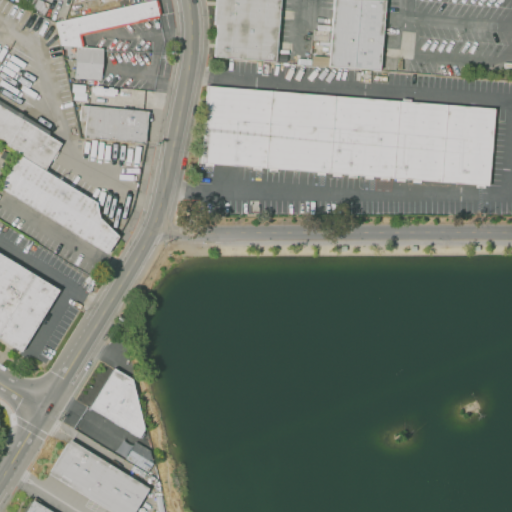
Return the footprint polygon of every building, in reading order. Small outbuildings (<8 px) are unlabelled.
[(56,21),(158,0),(161,15),(79,33),(83,45),(62,44),(56,21)] [(280,0),(214,0),(210,57),(275,62),(280,0)] [(384,0),(332,0),(329,67),(380,70),(384,0)] [(79,47),(103,49),(101,78),(77,76),(79,47)] [(202,168),(208,88),(495,108),(489,187),(202,168)] [(113,254),(129,220),(47,174),(67,142),(0,101),(0,136),(22,150),(3,188),(113,254)] [(82,104),(149,110),(147,144),(86,138),(87,121),(80,121),(82,104)] [(0,338),(25,353),(62,291),(0,253),(0,338)] [(142,439),(148,431),(135,380),(116,370),(92,411),(142,439)] [(147,470),(151,462),(143,458),(148,449),(133,442),(131,445),(120,440),(113,454),(147,470)] [(111,511),(136,511),(150,489),(71,442),(51,477),(111,511)] [(29,511),(37,500),(56,511),(29,511)]
